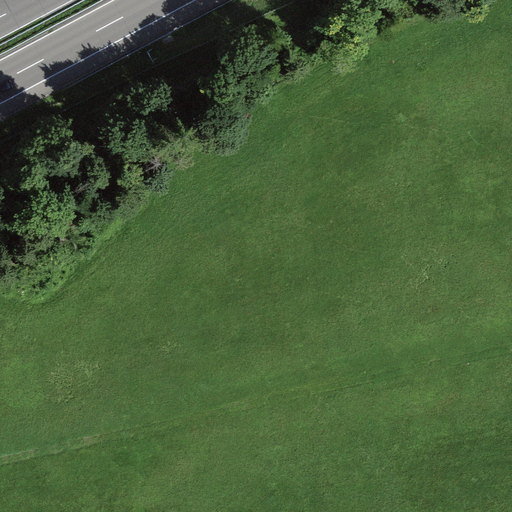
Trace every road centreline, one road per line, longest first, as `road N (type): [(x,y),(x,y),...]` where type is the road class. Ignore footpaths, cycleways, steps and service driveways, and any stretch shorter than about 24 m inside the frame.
road 1 (track): [(0,462),(511,351)]
road 2 (motorway): [(0,81),(151,0)]
